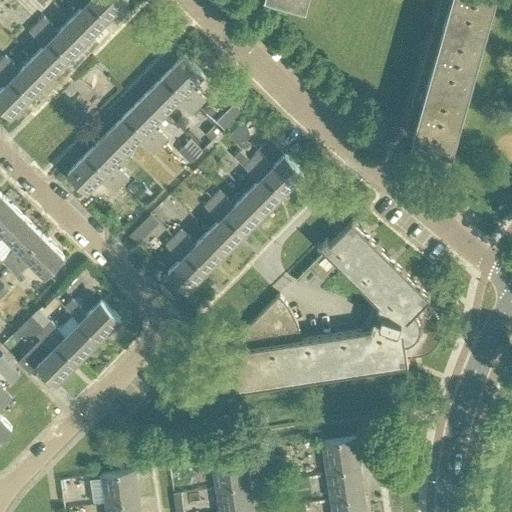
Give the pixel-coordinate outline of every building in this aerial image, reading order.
[(81,0),(84,2),(71,16),(90,35),(109,16),(93,0),(81,0)] [(93,0),(109,16),(124,0),(93,0)] [(449,0),(445,15),(488,27),(495,0),(449,0)] [(44,14),(37,22),(70,55),(90,35),(71,16),(57,30),(51,24),(53,22),(44,14)] [(445,15),(429,75),(471,87),(488,27),(445,15)] [(46,41),(32,55),(51,74),(70,55),(37,22),(30,29),(38,37),(40,35),(46,41)] [(186,51),(166,71),(199,104),(206,97),(198,89),(197,91),(190,85),(205,70),(186,51)] [(6,53),(0,59),(0,61),(32,93),(51,74),(32,55),(19,69),(13,63),(14,61),(6,53)] [(32,93),(0,61),(0,75),(1,74),(7,80),(0,87),(0,101),(12,114),(32,93)] [(166,71),(147,91),(166,110),(179,96),(185,102),(184,104),(192,112),(199,104),(166,71)] [(471,87),(429,75),(412,134),(454,146),(471,87)] [(147,91),(127,111),(161,143),(168,136),(160,128),(158,130),(152,123),(166,110),(147,91)] [(208,101),(202,106),(210,114),(216,109),(208,101)] [(127,111),(108,130),(127,149),(141,135),(147,141),(145,143),(153,151),(161,143),(127,111)] [(223,112),(216,119),(223,125),(224,127),(231,120),(223,112)] [(205,132),(212,139),(222,130),(214,123),(205,132)] [(108,130),(89,149),(122,182),(129,175),(121,167),(119,169),(113,163),(127,149),(108,130)] [(179,149),(191,161),(203,149),(191,137),(179,149)] [(122,182),(89,149),(69,170),(88,188),(102,174),(108,180),(106,182),(114,190),(122,182)] [(240,149),(235,154),(244,164),(250,158),(240,149)] [(259,149),(252,157),(285,190),(305,170),(286,151),(272,165),(266,159),(267,157),(259,149)] [(260,177),(247,190),(266,209),(285,190),(252,157),(250,158),(244,164),(252,172),(254,171),(260,177)] [(220,188),(213,195),(246,229),(266,209),(247,190),(233,204),(227,198),(228,196),(220,188)] [(0,227),(5,232),(24,213),(4,194),(0,197),(0,227)] [(221,216),(208,229),(227,248),(246,229),(213,195),(206,203),(214,211),(215,209),(221,216)] [(3,258),(10,265),(43,232),(24,213),(5,232),(19,245),(12,252),(11,250),(3,258)] [(219,349),(220,358),(224,358),(229,387),(409,362),(407,353),(420,351),(423,351),(425,350),(428,348),(432,346),(434,344),(435,342),(437,341),(438,337),(440,334),(440,332),(440,330),(440,328),(441,327),(440,325),(440,323),(440,321),(439,319),(438,318),(438,316),(437,314),(436,313),(435,311),(424,301),(431,295),(353,218),(331,240),(327,237),(321,244),(373,295),(362,327),(302,336),(301,333),(301,330),(299,324),(298,319),(296,316),(295,313),(293,310),(291,307),(289,304),(287,301),(283,296),(279,292),(223,348),(219,349)] [(181,227),(174,235),(207,268),(227,248),(208,229),(194,243),(188,237),(190,235),(181,227)] [(43,232),(10,265),(17,273),(25,264),(24,263),(30,257),(46,273),(65,254),(43,232)] [(207,268),(174,235),(167,242),(175,250),(177,249),(183,255),(169,269),(188,288),(207,268)] [(307,271),(320,284),(334,270),(321,257),(307,271)] [(66,304),(80,319),(99,337),(121,315),(102,296),(86,312),(80,306),(82,305),(73,297),(66,304)] [(39,305),(32,313),(78,358),(99,337),(80,319),(65,334),(59,328),(60,326),(39,305)] [(78,358),(32,313),(25,320),(46,341),(47,339),(53,345),(37,362),(56,380),(78,358)] [(12,381),(21,372),(16,367),(7,376),(12,381)] [(5,388),(0,393),(0,437),(13,424),(0,411),(0,404),(3,402),(4,404),(12,396),(5,388)] [(323,438),(328,468),(361,463),(357,433),(323,438)] [(213,455),(217,484),(250,479),(246,450),(213,455)] [(288,465),(286,453),(271,455),(273,467),(288,465)] [(328,468),(332,496),(365,491),(361,463),(328,468)] [(102,471),(107,500),(140,495),(135,466),(102,471)] [(217,484),(221,511),(226,511),(254,508),(250,479),(217,484)] [(332,496),(334,511),(368,511),(365,491),(332,496)] [(107,500),(108,511),(142,511),(140,495),(107,500)]
